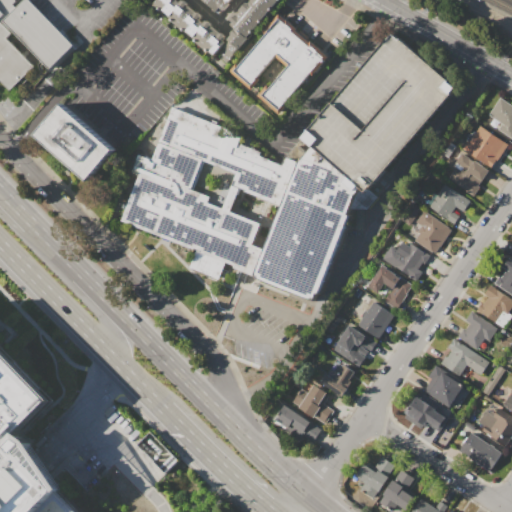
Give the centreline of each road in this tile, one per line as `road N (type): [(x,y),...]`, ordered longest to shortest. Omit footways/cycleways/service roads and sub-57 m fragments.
road 1 (residential): [(511,193),(308,497)]
road 2 (primary): [(230,426),(32,223)]
road 3 (residential): [(193,341),(0,139)]
road 4 (residential): [(308,497),(258,440),(193,341)]
road 5 (residential): [(506,511),(363,415)]
road 6 (primary): [(0,243),(113,359)]
road 7 (tertiary): [(509,75),(377,0)]
road 8 (primary): [(162,409),(271,511)]
road 9 (primary): [(113,359),(107,328),(61,273),(56,250)]
